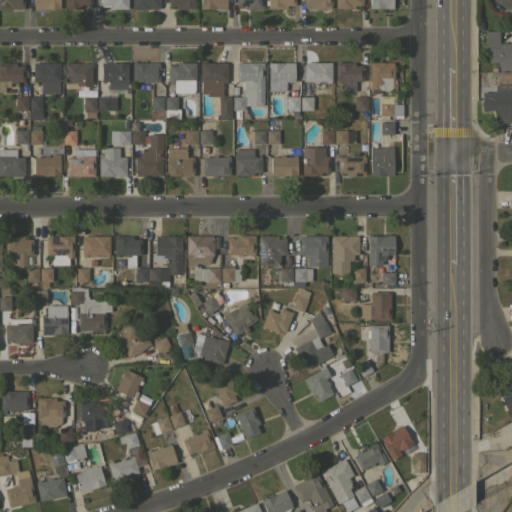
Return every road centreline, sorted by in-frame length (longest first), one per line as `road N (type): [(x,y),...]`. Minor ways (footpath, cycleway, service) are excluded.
road 1 (residential): [(0,206),(419,210)]
road 2 (residential): [(0,36),(418,36)]
road 3 (residential): [(114,511),(303,442),(417,374)]
road 4 (residential): [(417,374),(419,155)]
road 5 (tertiary): [(456,474),(453,263)]
road 6 (residential): [(487,154),(494,333)]
road 7 (residential): [(419,155),(418,0)]
